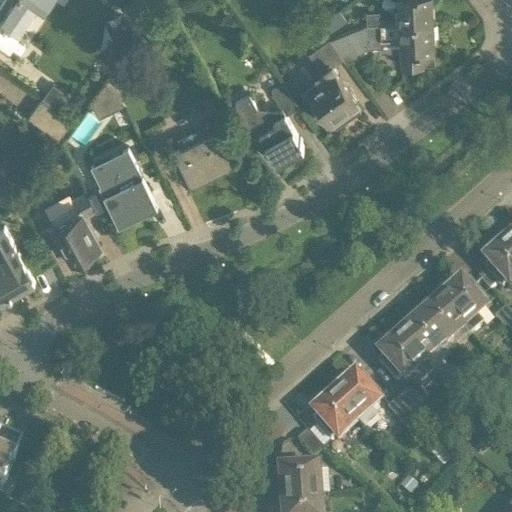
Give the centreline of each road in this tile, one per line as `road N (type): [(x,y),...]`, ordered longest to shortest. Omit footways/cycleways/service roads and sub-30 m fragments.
road 1 (residential): [(16,376),(56,319),(87,297),(314,198),(511,55)]
road 2 (residential): [(170,478),(511,172)]
road 3 (residential): [(170,478),(16,376)]
